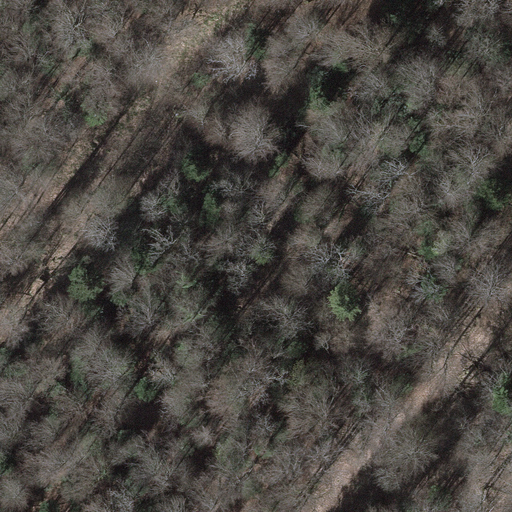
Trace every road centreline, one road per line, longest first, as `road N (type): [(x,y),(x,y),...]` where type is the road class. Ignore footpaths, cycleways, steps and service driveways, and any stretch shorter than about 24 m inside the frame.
road 1 (track): [(0,221),(139,102),(240,0)]
road 2 (track): [(314,511),(511,289)]
